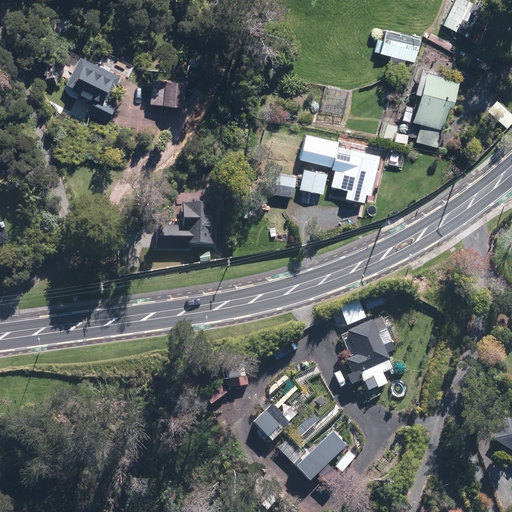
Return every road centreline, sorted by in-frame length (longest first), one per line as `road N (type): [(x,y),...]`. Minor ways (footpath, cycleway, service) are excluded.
road 1 (secondary): [(511,169),(404,243),(308,285),(203,309),(0,337)]
road 2 (unknown): [(246,374),(317,332),(308,285)]
